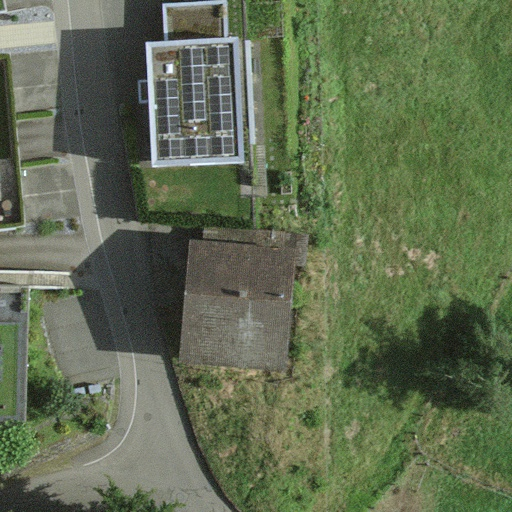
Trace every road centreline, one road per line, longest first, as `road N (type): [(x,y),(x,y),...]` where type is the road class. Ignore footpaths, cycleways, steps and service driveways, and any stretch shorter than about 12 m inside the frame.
road 1 (residential): [(168,477),(84,0)]
road 2 (residential): [(168,477),(60,488),(0,510)]
